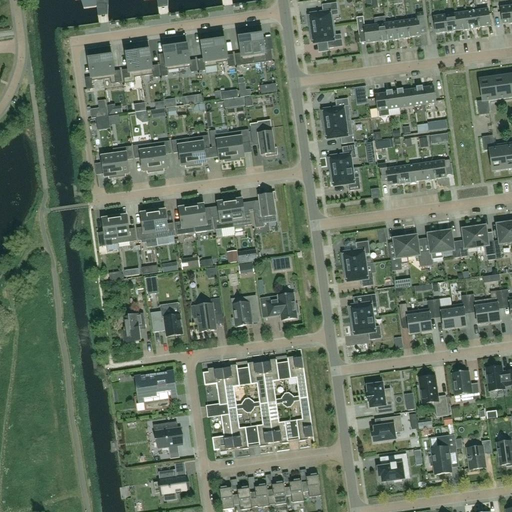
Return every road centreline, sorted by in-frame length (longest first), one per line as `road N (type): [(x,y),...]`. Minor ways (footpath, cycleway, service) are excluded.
road 1 (residential): [(285,12),(92,39),(75,59),(98,199),(307,170)]
road 2 (residential): [(511,53),(295,82)]
road 3 (residential): [(315,225),(511,198)]
road 4 (residential): [(511,347),(335,372)]
road 5 (residential): [(330,336),(187,356)]
road 6 (residential): [(204,470),(346,451)]
road 7 (residential): [(370,511),(511,491)]
